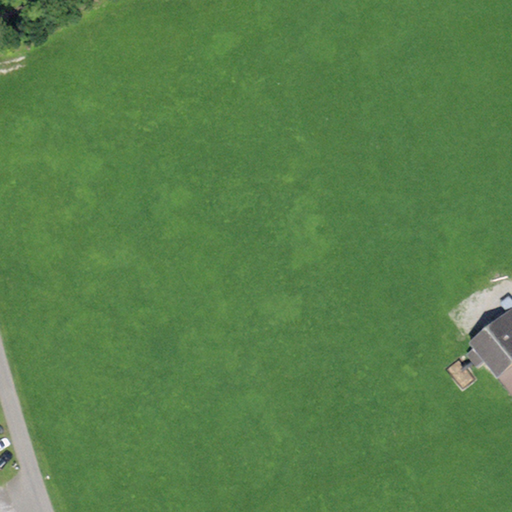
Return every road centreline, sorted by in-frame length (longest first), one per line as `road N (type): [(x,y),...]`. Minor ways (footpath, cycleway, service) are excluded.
road 1 (track): [(238,511),(511,414)]
road 2 (unclassified): [(44,511),(0,366)]
